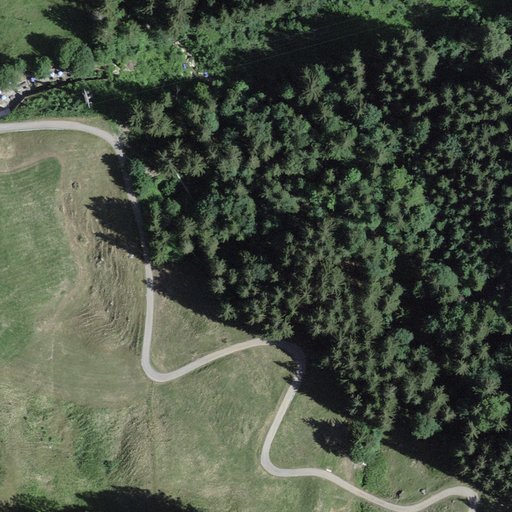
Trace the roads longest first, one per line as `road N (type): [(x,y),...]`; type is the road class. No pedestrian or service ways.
road 1 (track): [(150,311),(145,360),(153,376),(168,378),(243,345),(294,349),(299,377),(269,441),(272,469),(322,472),(411,510),(460,490),(472,497),(473,511)]
road 2 (unclassified): [(0,127),(76,125),(100,131),(122,151),(148,256),(150,311)]
